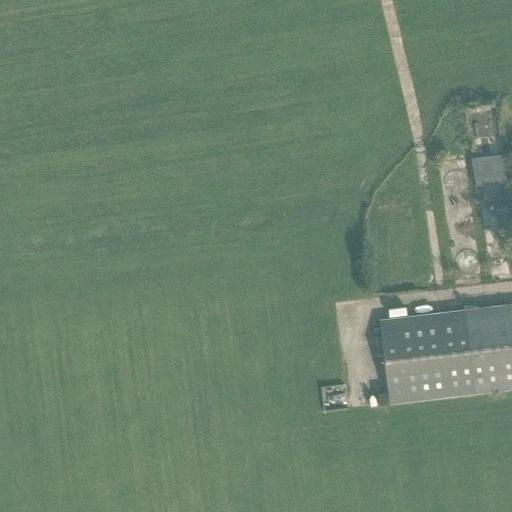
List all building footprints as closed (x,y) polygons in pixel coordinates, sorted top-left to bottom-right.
[(488,158),(491,186),(508,184),(504,156),(488,158)] [(456,157),(436,164),(444,186),(464,178),(456,157)] [(465,215),(445,219),(449,240),(470,236),(465,215)] [(450,256),(454,277),(476,273),(472,252),(450,256)] [(511,306),(464,313),(380,322),(390,406),(511,390),(511,306)]
